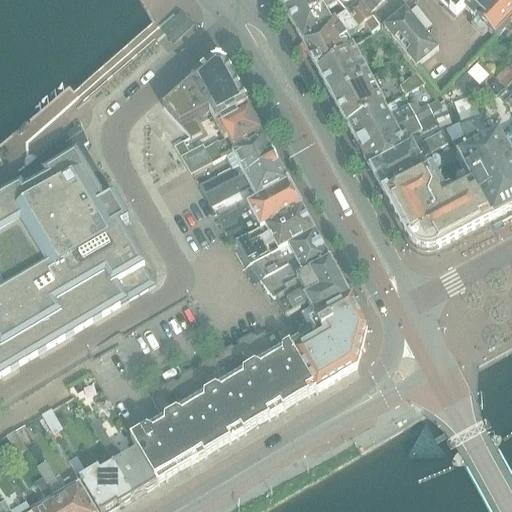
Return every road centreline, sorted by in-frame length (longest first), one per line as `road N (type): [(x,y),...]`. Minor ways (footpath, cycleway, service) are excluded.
road 1 (tertiary): [(401,310),(240,16)]
road 2 (residential): [(240,16),(115,136),(187,280)]
road 3 (residential): [(203,495),(135,377),(204,338),(221,310),(203,278),(187,280)]
road 4 (tertiary): [(203,495),(428,359)]
road 5 (residential): [(187,280),(0,393)]
road 6 (residential): [(509,511),(428,359)]
road 7 (residential): [(401,310),(511,253)]
